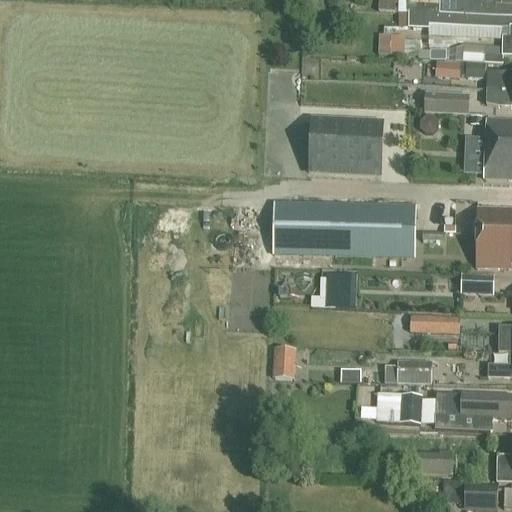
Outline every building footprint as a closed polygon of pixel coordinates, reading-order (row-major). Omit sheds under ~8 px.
[(511,0),(397,0),(398,13),(500,18),(511,18),(511,0)] [(503,29),(502,48),(465,47),(465,62),(502,63),(502,58),(511,58),(511,19),(458,17),(409,15),(409,19),(398,18),(397,32),(408,31),(429,31),(428,36),(478,38),(479,29),(503,29)] [(408,39),(383,38),(382,56),(407,56),(408,39)] [(485,81),(485,65),(467,65),(466,80),(485,81)] [(511,74),(487,74),(486,92),(511,92),(511,74)] [(302,96),(326,97),(326,82),(303,81),(302,96)] [(486,106),(501,110),(511,109),(511,92),(486,92),(486,106)] [(470,97),(436,96),(425,95),(424,116),(469,118),(487,119),(488,106),(470,105),(470,97)] [(382,174),(382,167),(385,118),(343,116),(310,115),(309,140),(308,170),(340,171),(355,172),(357,172),(382,174)] [(443,136),(441,120),(426,122),(428,138),(443,136)] [(511,123),(488,122),(485,181),(511,182),(511,123)] [(414,259),(415,210),(274,207),(273,257),(414,259)] [(511,211),(479,211),(478,271),(511,271),(511,266),(511,211)] [(495,280),(462,278),(462,296),(468,296),(468,297),(494,298),(495,280)] [(349,280),(329,279),(329,301),(348,301),(349,280)] [(460,336),(460,320),(411,318),(411,335),(460,336)] [(511,330),(499,330),(499,344),(511,343),(511,330)] [(488,337),(468,336),(467,341),(461,340),(460,354),(488,355),(488,337)] [(276,348),(277,377),(299,376),(297,347),(276,348)] [(511,355),(509,355),(509,368),(498,368),(488,368),(488,381),(498,382),(511,381),(511,355)] [(385,386),(397,386),(432,387),(433,364),(398,364),(398,370),(385,369),(385,386)] [(511,421),(511,407),(511,398),(437,396),(436,402),(423,402),(423,398),(403,397),(403,390),(378,388),(376,424),(390,425),(435,427),(435,431),(491,433),(491,420),(511,421)] [(291,464),(292,447),(278,446),(277,464),(291,464)] [(415,458),(415,480),(454,480),(454,455),(439,455),(439,458),(415,458)] [(511,458),(497,458),(497,480),(511,479),(511,458)] [(465,487),(464,511),(497,511),(498,488),(465,487)]
